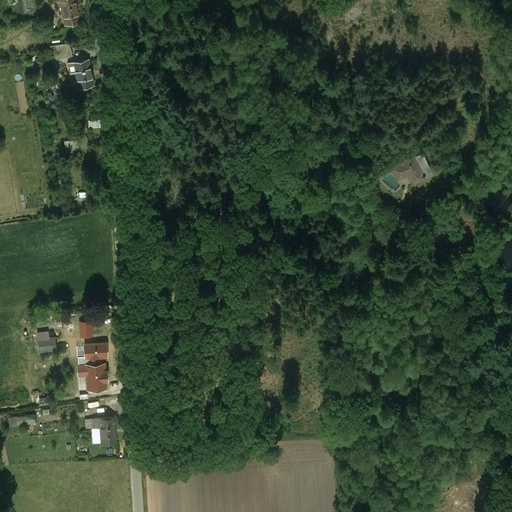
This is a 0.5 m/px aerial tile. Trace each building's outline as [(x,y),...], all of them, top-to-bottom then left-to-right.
[(26,0),(26,10),(37,9),(36,0),(26,0)] [(59,0),(60,1),(65,25),(80,22),(75,0),(59,0)] [(69,43),(50,46),(52,61),(71,57),(69,43)] [(88,60),(73,63),(75,72),(78,88),(93,85),(88,60)] [(86,138),(64,143),(66,153),(89,148),(86,138)] [(433,173),(423,151),(391,166),(397,179),(407,174),(411,183),(433,173)] [(93,321),(79,322),(80,337),(93,337),(93,321)] [(54,338),(38,340),(39,352),(56,350),(54,338)] [(110,353),(83,355),(84,365),(95,364),(96,379),(111,378),(110,353)] [(34,415),(8,419),(9,427),(35,423),(34,415)] [(114,418),(85,419),(86,429),(100,428),(101,443),(116,442),(114,418)]
